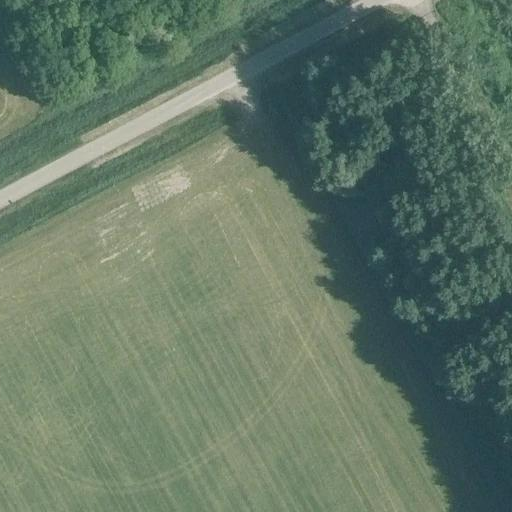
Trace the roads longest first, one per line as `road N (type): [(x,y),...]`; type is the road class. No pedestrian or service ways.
road 1 (unclassified): [(371,0),(0,199)]
road 2 (unclassified): [(511,172),(415,0)]
